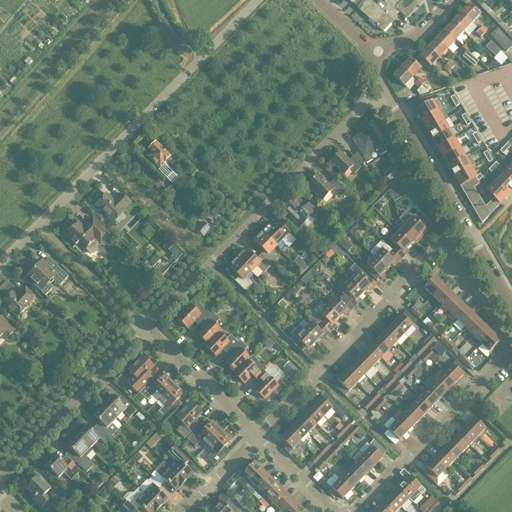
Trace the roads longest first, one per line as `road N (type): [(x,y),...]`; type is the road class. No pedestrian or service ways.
road 1 (residential): [(0,264),(258,0)]
road 2 (residential): [(146,328),(366,102)]
road 3 (residential): [(254,437),(435,246),(448,243)]
road 4 (residential): [(354,511),(511,344)]
road 5 (residential): [(0,477),(146,328)]
road 6 (residential): [(467,233),(382,100)]
road 7 (residential): [(254,437),(146,328)]
